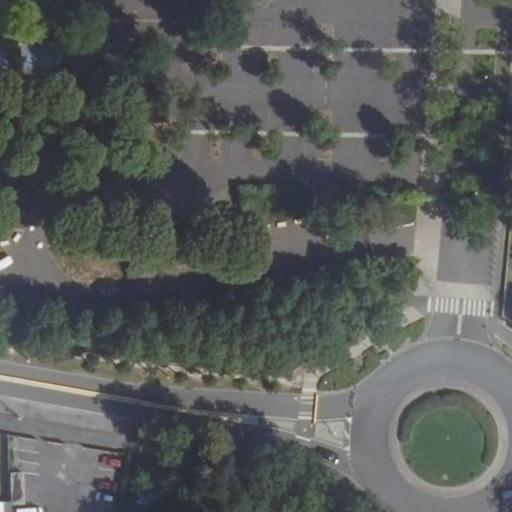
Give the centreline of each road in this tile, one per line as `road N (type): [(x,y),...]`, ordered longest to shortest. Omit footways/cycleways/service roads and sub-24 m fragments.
road 1 (primary): [(112,399),(300,446),(353,469),(383,493)]
road 2 (unclassified): [(478,364),(481,241),(450,237),(442,336),(429,360)]
road 3 (primary): [(380,392),(350,405),(307,408),(112,399)]
